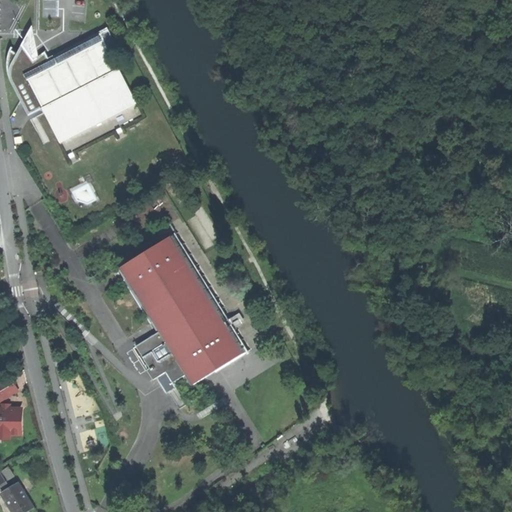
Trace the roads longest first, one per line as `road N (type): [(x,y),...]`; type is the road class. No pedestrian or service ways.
road 1 (residential): [(0,179),(19,294),(74,511)]
road 2 (track): [(188,511),(329,410)]
